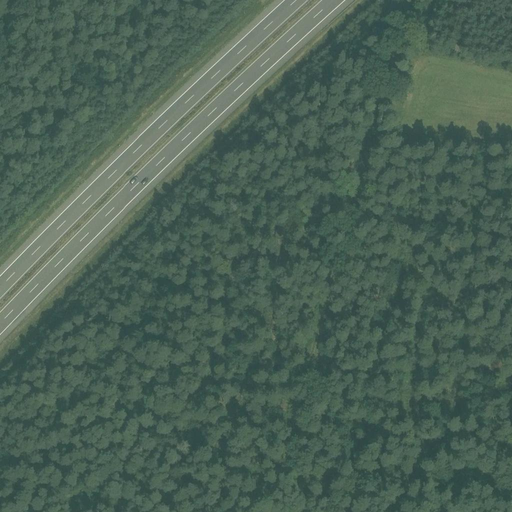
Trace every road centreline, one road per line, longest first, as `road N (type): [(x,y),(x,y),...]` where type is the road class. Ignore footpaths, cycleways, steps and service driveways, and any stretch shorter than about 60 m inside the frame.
road 1 (motorway): [(0,326),(337,0)]
road 2 (motorway): [(300,0),(0,289)]
